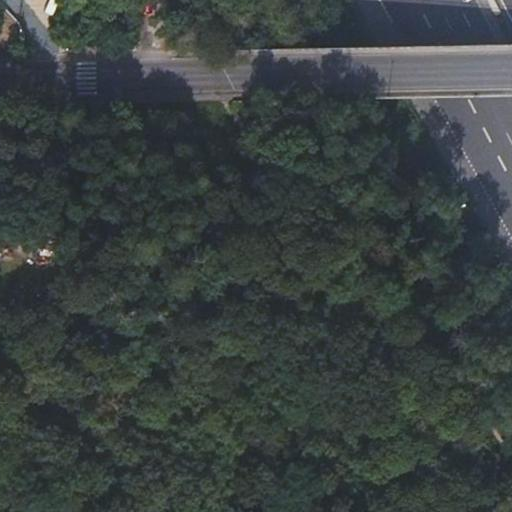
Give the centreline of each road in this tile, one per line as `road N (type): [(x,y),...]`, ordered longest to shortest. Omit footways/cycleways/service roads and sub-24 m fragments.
road 1 (unclassified): [(511,72),(228,79)]
road 2 (unclassified): [(0,84),(228,79)]
road 3 (motorway): [(432,0),(511,153)]
